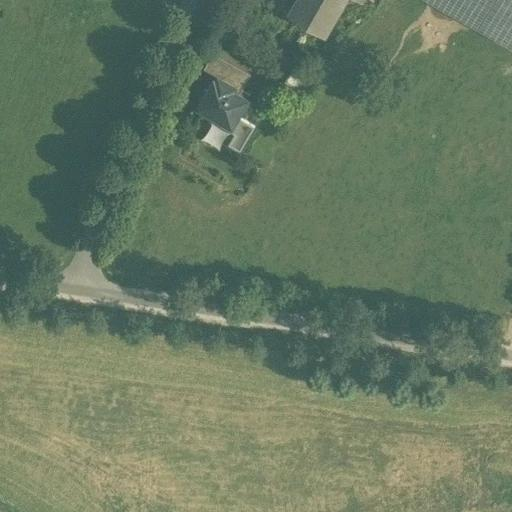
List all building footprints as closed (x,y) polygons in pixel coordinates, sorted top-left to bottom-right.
[(294,0),(288,12),(323,32),(341,0),(294,0)] [(511,0),(437,0),(511,42),(511,0)] [(249,73),(211,52),(202,68),(216,76),(216,75),(233,85),(230,88),(238,93),(249,73)] [(233,85),(216,75),(216,76),(214,79),(212,78),(196,105),(204,110),(230,125),(236,115),(246,98),(238,93),(230,88),(233,85)] [(240,117),(236,115),(230,125),(204,110),(202,114),(232,132),(240,117)]
